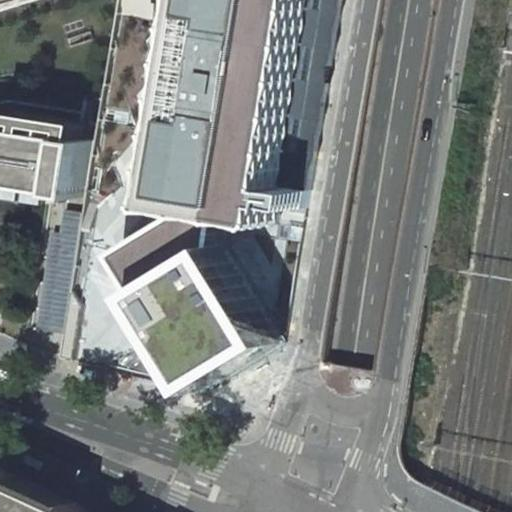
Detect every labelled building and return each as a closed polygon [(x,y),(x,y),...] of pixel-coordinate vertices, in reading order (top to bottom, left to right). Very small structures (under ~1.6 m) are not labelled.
[(0,0),(0,11),(36,0),(0,0)] [(344,0),(201,0),(167,208),(189,211),(232,217),(307,227),(340,30),(344,0)] [(0,182),(13,180),(90,194),(100,126),(14,110),(12,126),(0,128),(0,182)] [(232,217),(189,211),(188,216),(122,253),(206,391),(287,343),(227,246),(232,217)] [(63,357),(73,359),(83,303),(73,301),(63,357)] [(93,511),(7,472),(0,488),(0,511),(93,511)]
